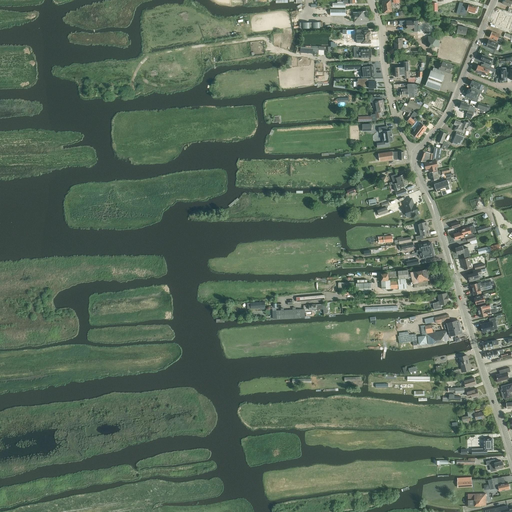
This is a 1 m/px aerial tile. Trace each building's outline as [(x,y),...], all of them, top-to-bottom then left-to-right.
[(388,0),(382,1),(384,13),(392,12),(390,0),(388,0)] [(462,6),(460,15),(466,16),(467,11),(475,13),(475,11),(476,11),(477,7),(476,7),(469,5),(468,7),(462,6)] [(354,22),(368,21),(367,11),(353,12),(354,22)] [(497,19),(504,21),(505,20),(508,21),(510,18),(506,17),(507,16),(500,13),(497,19)] [(504,21),(497,19),(495,24),(499,26),(499,27),(505,30),(508,25),(504,23),(504,21)] [(417,24),(417,21),(414,21),(407,21),(407,29),(414,29),(414,32),(418,32),(418,36),(435,35),(435,23),(417,24)] [(451,25),(455,26),(454,28),(458,29),(457,33),(466,35),(467,28),(457,26),(457,22),(451,21),(451,25)] [(361,30),(356,31),(357,43),(362,42),(362,44),(365,43),(367,43),(371,43),(371,40),(370,40),(369,34),(371,34),(370,31),(361,31),(361,30)] [(497,40),(497,42),(501,44),(503,39),(498,38),(500,35),(492,32),(490,37),(497,40)] [(428,36),(428,47),(439,47),(439,36),(428,36)] [(402,44),(402,38),(394,38),(395,48),(406,48),(406,44),(402,44)] [(495,51),(498,44),(489,40),(486,47),(495,51)] [(359,49),(359,58),(371,57),(371,49),(362,49),(362,47),(359,47),(359,49)] [(481,58),(480,60),(484,62),(488,64),(490,65),(491,62),(492,59),(488,57),(488,56),(485,55),(484,56),(482,55),(482,56),(481,55),(480,58),(481,58)] [(395,67),(395,72),(405,72),(409,72),(409,61),(403,62),(403,67),(395,67)] [(370,62),(361,64),(361,65),(361,69),(362,77),(374,76),(373,66),(370,66),(370,62)] [(443,71),(449,73),(450,70),(451,70),(453,66),(443,62),(442,64),(441,64),(439,69),(443,71)] [(478,65),(475,71),(478,72),(478,73),(481,74),(485,65),(484,64),(482,64),(481,66),(478,65)] [(485,65),(481,74),(484,75),(487,76),(489,70),(495,73),(495,71),(496,69),(489,67),(485,65)] [(425,85),(439,90),(444,75),(442,74),(443,71),(439,69),(434,67),(432,71),(431,70),(425,85)] [(507,80),(506,67),(497,68),(498,79),(501,79),(501,80),(507,80)] [(356,87),(367,87),(367,84),(369,84),(369,88),(376,88),(376,82),(367,81),(367,79),(358,79),(358,82),(356,82),(356,87)] [(471,86),(470,89),(480,93),(484,85),(472,80),(470,86),(471,86)] [(401,92),(400,92),(401,97),(409,97),(410,98),(414,97),(414,89),(417,89),(417,85),(414,84),(411,84),(411,89),(401,89),(401,92)] [(470,89),(469,89),(465,97),(477,102),(480,93),(470,89)] [(429,104),(433,97),(429,94),(425,101),(429,104)] [(376,112),(376,113),(377,118),(382,117),(381,112),(385,111),(384,105),(384,104),(383,100),(377,101),(376,97),(370,98),(371,102),(373,102),(374,106),(375,106),(376,112)] [(430,104),(440,109),(445,102),(440,99),(437,98),(435,103),(432,101),(430,104)] [(410,101),(408,104),(416,108),(415,110),(419,111),(419,110),(420,108),(421,106),(410,101)] [(460,107),(468,110),(467,114),(473,116),(475,107),(469,105),(470,105),(461,102),(460,107)] [(404,105),(401,110),(403,112),(404,110),(408,112),(406,116),(408,117),(410,114),(409,113),(412,110),(404,105)] [(410,118),(407,121),(413,125),(415,121),(417,119),(418,115),(414,112),(410,118)] [(427,127),(421,123),(417,120),(411,128),(414,130),(412,133),(418,138),(427,127)] [(471,123),(468,121),(468,122),(464,121),(463,124),(462,123),(455,120),(454,125),(456,126),(455,130),(457,131),(456,133),(455,133),(451,143),(456,145),(461,145),(465,137),(464,137),(466,131),(467,128),(471,123)] [(378,148),(390,146),(389,142),(393,141),(392,137),(392,134),(391,130),(387,131),(387,127),(379,128),(379,132),(380,131),(381,132),(382,132),(383,132),(384,133),(383,135),(383,136),(383,138),(384,139),(385,140),(384,141),(383,142),(382,143),(381,143),(380,144),(378,144),(377,144),(378,148)] [(439,142),(442,144),(446,133),(441,131),(437,141),(439,142)] [(380,161),(393,159),(395,159),(395,160),(404,160),(404,152),(393,152),(393,151),(379,154),(380,161)] [(422,152),(419,161),(423,162),(428,162),(428,160),(429,160),(429,159),(430,153),(423,151),(422,152)] [(430,172),(438,170),(437,167),(438,167),(437,160),(432,161),(425,163),(426,169),(429,169),(430,172)] [(445,173),(446,180),(447,180),(450,179),(451,179),(451,178),(450,175),(452,175),(451,172),(450,172),(449,168),(441,169),(442,174),(445,173)] [(432,181),(439,179),(438,175),(441,174),(440,170),(437,171),(430,173),(432,181)] [(392,184),(405,180),(404,175),(398,177),(397,173),(391,175),(393,181),(389,183),(390,185),(392,184)] [(395,191),(402,188),(401,187),(407,185),(405,180),(392,184),(395,191)] [(446,191),(451,189),(448,181),(447,180),(446,180),(434,184),(437,193),(441,191),(442,195),(447,194),(446,191)] [(405,208),(408,217),(419,213),(415,204),(413,205),(412,202),(411,198),(404,201),(406,207),(405,208)] [(387,207),(377,210),(379,215),(388,212),(387,207)] [(416,236),(416,240),(426,238),(425,235),(429,234),(427,222),(418,224),(420,235),(416,236)] [(486,226),(477,228),(478,233),(491,230),(489,225),(486,226)] [(469,227),(461,230),(462,232),(464,237),(464,238),(467,237),(475,235),(471,233),(476,231),(474,226),(469,227)] [(462,232),(454,234),(456,240),(464,237),(462,232)] [(417,252),(433,249),(431,242),(419,245),(420,250),(417,250),(417,252)] [(479,254),(500,249),(499,244),(491,246),(489,246),(478,249),(479,254)] [(455,248),(457,254),(463,252),(464,257),(470,255),(468,248),(464,249),(463,246),(455,248)] [(433,249),(417,252),(418,254),(420,254),(421,258),(434,255),(433,249)] [(462,260),(464,270),(472,268),(469,258),(462,260)] [(416,271),(411,272),(413,284),(414,288),(428,285),(428,281),(430,280),(427,269),(416,271)] [(432,278),(433,278),(434,281),(444,279),(442,269),(432,271),(433,275),(431,276),(432,278)] [(468,275),(470,281),(479,279),(478,274),(481,274),(480,269),(473,271),(474,273),(468,275)] [(409,278),(408,270),(398,271),(387,272),(388,273),(381,274),(381,281),(382,289),(384,289),(386,289),(391,288),(391,289),(399,288),(399,289),(407,289),(406,278),(409,278)] [(357,282),(357,292),(372,292),(372,282),(357,282)] [(472,290),(480,288),(485,286),(491,285),(490,282),(489,282),(479,285),(478,283),(471,285),(471,286),(471,287),(472,288),(472,290)] [(480,288),(472,290),(473,292),(473,294),(474,294),(474,295),(481,293),(481,292),(492,288),(491,285),(485,286),(480,288)] [(441,305),(449,303),(447,293),(438,294),(439,301),(437,301),(437,302),(433,303),(434,309),(442,308),(441,305)] [(475,298),(475,301),(475,303),(476,303),(476,304),(485,302),(484,298),(489,297),(488,293),(484,294),(485,296),(483,297),(483,295),(477,297),(476,297),(475,298)] [(326,304),(309,305),(309,310),(323,309),(324,313),(327,313),(327,309),(326,304)] [(484,305),(477,307),(479,312),(491,309),(490,304),(484,305)] [(491,309),(479,312),(480,317),(487,315),(487,314),(497,312),(496,308),(494,308),(491,309)] [(301,318),(301,309),(276,310),(276,320),(301,318)] [(426,324),(435,322),(436,323),(450,320),(449,314),(434,318),(434,317),(425,319),(426,324)] [(490,322),(481,324),(483,333),(494,330),(492,322),(496,321),(495,317),(489,319),(490,322)] [(448,328),(448,330),(460,326),(461,325),(460,321),(459,321),(458,320),(446,323),(445,324),(445,325),(444,325),(445,329),(448,328)] [(422,334),(422,336),(427,335),(428,344),(449,341),(447,330),(433,333),(432,325),(425,326),(425,325),(421,326),(422,334)] [(460,326),(448,330),(450,336),(462,333),(461,331),(462,331),(461,327),(460,327),(460,326)] [(398,336),(399,343),(417,341),(416,334),(409,335),(409,332),(399,333),(399,336),(398,336)] [(483,345),(484,350),(499,347),(497,340),(492,341),(493,343),(483,345)] [(493,351),(485,353),(486,358),(494,356),(494,357),(496,356),(498,356),(501,355),(504,354),(503,349),(497,351),(497,350),(493,352),(493,351)] [(462,374),(465,373),(465,370),(471,369),(468,356),(459,358),(462,368),(453,371),(454,373),(462,374)] [(507,372),(510,371),(509,367),(499,370),(500,374),(496,375),(497,378),(495,378),(497,383),(501,382),(501,380),(509,378),(507,372)] [(476,384),(474,377),(464,380),(466,387),(476,384)] [(502,387),(503,393),(502,393),(503,398),(505,398),(505,399),(511,397),(510,392),(511,391),(511,384),(502,387)] [(471,395),(471,398),(479,396),(477,389),(466,392),(467,396),(471,395)] [(468,416),(462,417),(463,422),(471,420),(470,418),(471,418),(475,417),(476,420),(484,418),(483,411),(475,413),(474,410),(467,412),(468,416)] [(493,449),(492,438),(484,439),(485,448),(472,449),(473,455),(487,454),(487,449),(493,449)] [(497,469),(503,467),(504,467),(503,465),(502,461),(495,463),(495,459),(486,461),(487,465),(489,465),(491,472),(497,470),(497,469)] [(492,479),(488,480),(490,489),(494,488),(494,489),(499,488),(499,491),(510,489),(508,483),(498,485),(497,478),(492,479)] [(486,493),(468,494),(468,506),(486,505),(486,493)]
